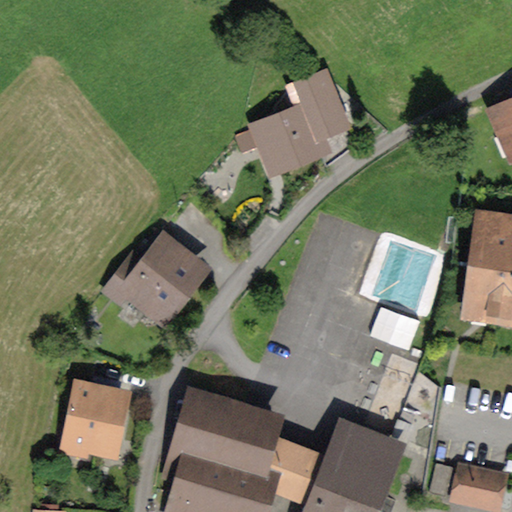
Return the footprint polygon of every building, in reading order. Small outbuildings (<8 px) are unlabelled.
[(299,95),(305,109),(239,137),(244,149),(265,140),(275,166),(288,161),(287,158),(319,145),(314,132),(340,122),(322,76),(291,88),(294,97),(299,95)] [(511,105),(494,114),(501,129),(510,125),(511,128),(511,105)] [(511,216),(511,195),(491,190),(486,209),(511,216)] [(472,305),(511,310),(511,227),(483,223),(472,305)] [(157,228),(107,290),(132,309),(142,295),(163,311),(197,267),(166,242),(169,238),(157,228)] [(272,470),(260,466),(268,438),(274,418),(202,397),(207,378),(202,376),(196,395),(194,395),(170,477),(183,480),(175,508),(190,511),(260,511),(268,483),(272,470)] [(78,386),(66,447),(83,451),(84,444),(109,449),(120,394),(78,386)] [(369,497),(371,491),(372,492),(388,449),(348,434),(333,471),(310,462),(313,455),(268,438),(260,466),(272,470),(268,483),(321,503),(317,511),(362,511),(365,507),(369,509),(373,499),(369,497)] [(445,496),(452,466),(436,463),(429,492),(445,496)] [(502,475),(463,466),(460,482),(482,487),(479,503),(495,507),(502,475)] [(482,487),(460,482),(456,498),(479,503),(482,487)]
